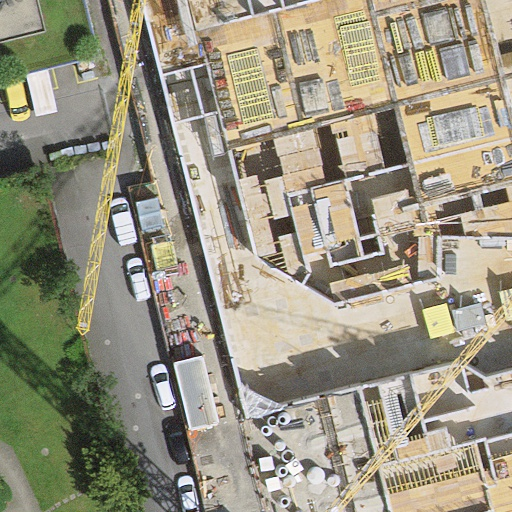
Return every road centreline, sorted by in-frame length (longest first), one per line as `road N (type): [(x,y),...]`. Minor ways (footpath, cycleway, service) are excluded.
road 1 (unknown): [(148,99),(178,118),(228,182),(236,218),(511,147)]
road 2 (residential): [(0,135),(148,99)]
